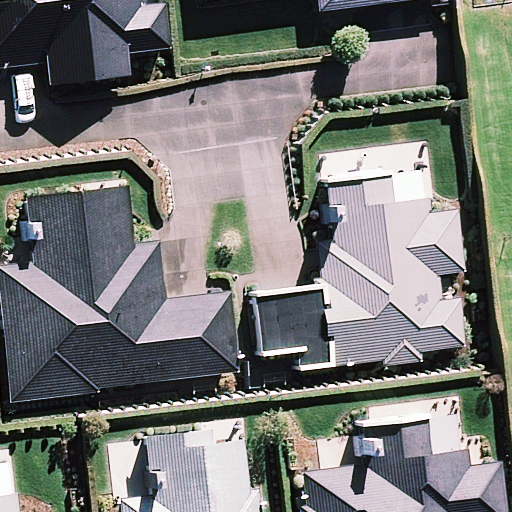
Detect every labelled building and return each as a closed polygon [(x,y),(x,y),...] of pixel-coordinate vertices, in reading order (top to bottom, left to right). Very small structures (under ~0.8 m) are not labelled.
[(0,0),(0,64),(40,60),(43,81),(122,72),(119,49),(167,43),(162,4),(133,7),(132,0),(0,0)] [(416,348),(459,343),(454,302),(431,305),(427,269),(450,266),(442,197),(389,203),(386,178),(330,185),(337,242),(311,245),(316,288),(250,296),(256,352),(290,348),(293,373),(417,358),(416,348)] [(0,266),(0,329),(8,397),(229,371),(220,296),(159,303),(153,247),(122,250),(114,189),(31,198),(39,262),(0,266)] [(493,511),(488,464),(450,469),(443,416),(364,425),(368,462),(298,470),(302,511),(493,511)] [(242,511),(234,444),(202,448),(200,432),(153,437),(161,503),(122,508),(122,511),(242,511)]
